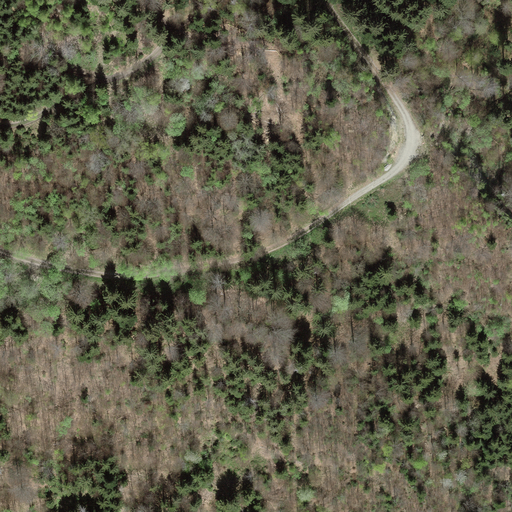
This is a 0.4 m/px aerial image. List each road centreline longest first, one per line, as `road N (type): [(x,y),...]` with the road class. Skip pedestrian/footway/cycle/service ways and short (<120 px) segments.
road 1 (track): [(326,0),(398,103),(407,131),(400,166),(285,243),(231,263),(118,277),(49,269),(0,251)]
road 2 (track): [(174,30),(145,58),(0,130)]
road 3 (track): [(264,50),(174,30),(160,21),(153,0)]
